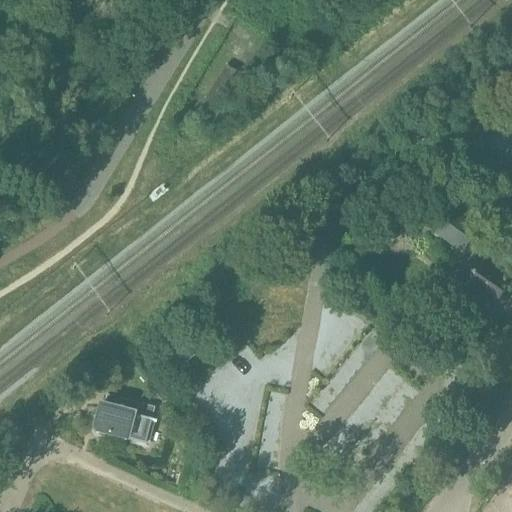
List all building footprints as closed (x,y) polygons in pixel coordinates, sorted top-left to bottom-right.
[(26,23),(4,13),(0,21),(0,22),(21,33),(26,23)] [(236,72),(225,65),(197,110),(208,117),(236,72)] [(480,232),(473,228),(451,211),(434,235),(462,256),(480,232)] [(495,309),(510,288),(500,280),(501,278),(483,266),(482,267),(471,260),(464,271),(474,278),(465,291),(480,302),(482,300),(495,309)] [(202,351),(191,337),(160,361),(171,376),(202,351)] [(124,443),(125,441),(143,446),(152,409),(105,397),(101,409),(97,408),(91,430),(94,435),(124,443)]
